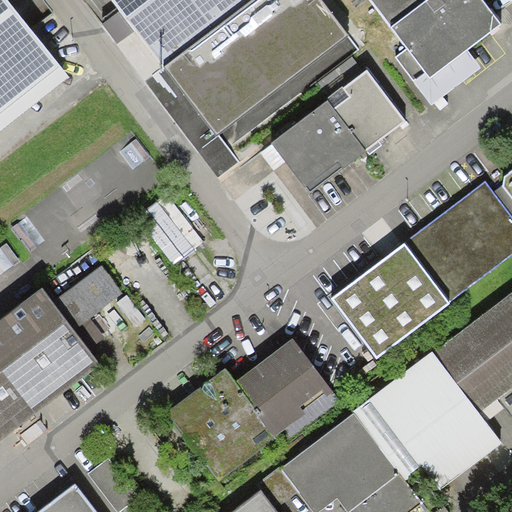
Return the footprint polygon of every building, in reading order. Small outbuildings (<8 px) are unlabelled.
[(0,0),(0,131),(71,78),(9,0),(0,0)] [(255,0),(112,0),(165,69),(254,1),(255,0)] [(255,0),(254,1),(285,41),(320,15),(308,0),(255,0)] [(484,0),(371,0),(433,80),(505,27),(484,0)] [(198,106),(222,138),(344,47),(320,15),(285,41),(198,106)] [(409,124),(371,71),(332,99),(335,103),(370,152),(409,124)] [(312,193),(370,152),(335,103),(277,144),(312,193)] [(511,256),(511,178),(494,192),(488,184),(408,243),(337,296),(381,355),(452,302),(511,256)] [(138,218),(175,264),(205,240),(168,195),(138,218)] [(56,302),(76,329),(124,292),(104,266),(56,302)] [(44,287),(0,320),(0,438),(101,362),(76,329),(56,302),(44,287)] [(511,292),(435,351),(483,412),(500,399),(511,415),(511,292)] [(294,341),(238,383),(274,431),(330,389),(294,341)] [(435,351),(355,414),(408,481),(424,469),(442,491),(506,440),(483,412),(435,351)] [(229,369),(171,411),(220,480),(278,438),(274,431),(238,383),(229,369)] [(355,414),(284,469),(318,511),(323,511),(339,500),(348,511),(415,511),(425,504),(408,481),(355,414)] [(99,511),(79,485),(44,511),(99,511)] [(281,511),(262,487),(229,511),(281,511)]
